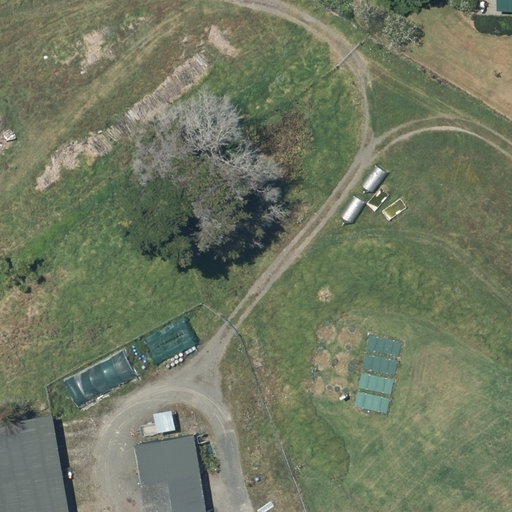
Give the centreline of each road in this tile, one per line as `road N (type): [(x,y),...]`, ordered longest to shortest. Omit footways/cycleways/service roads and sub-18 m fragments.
road 1 (track): [(182,393),(360,164),(365,144),(362,79),(351,53),(307,18),(246,0)]
road 2 (track): [(234,509),(223,426),(195,397),(162,393),(131,408),(122,424),(114,493),(120,511)]
